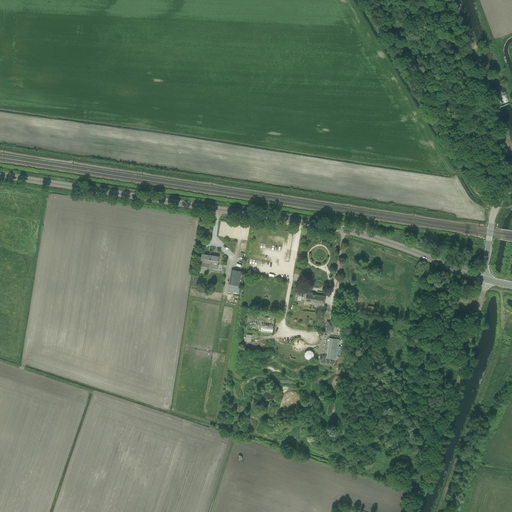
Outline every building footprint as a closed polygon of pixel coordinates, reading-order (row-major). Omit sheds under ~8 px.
[(200,262),(206,263),(205,267),(208,267),(209,266),(210,255),(201,254),(201,259),(200,262)] [(208,267),(208,269),(212,269),(213,264),(218,265),(218,261),(219,256),(210,255),(209,266),(208,267)] [(241,271),(232,270),(229,284),(239,286),(241,271)] [(229,284),(228,291),(238,293),(239,286),(229,284)] [(314,304),(323,306),(325,296),(307,294),(306,301),(314,303),(314,304)] [(246,330),(272,333),(274,319),(248,315),(246,330)] [(333,332),(335,323),(328,322),(326,322),(326,325),(325,324),(324,328),(326,328),(326,332),(328,332),(333,332)] [(329,340),(325,339),(324,346),(321,363),(334,365),(334,360),(326,359),(329,340)] [(334,360),(336,361),(339,340),(329,339),(329,340),(326,359),(334,360)] [(305,358),(306,359),(307,360),(308,360),(310,360),(312,360),(313,358),(314,357),(314,355),(314,354),(313,352),(311,351),(310,351),(308,351),(307,351),(306,352),(305,353),(304,355),(304,356),(305,358)]
